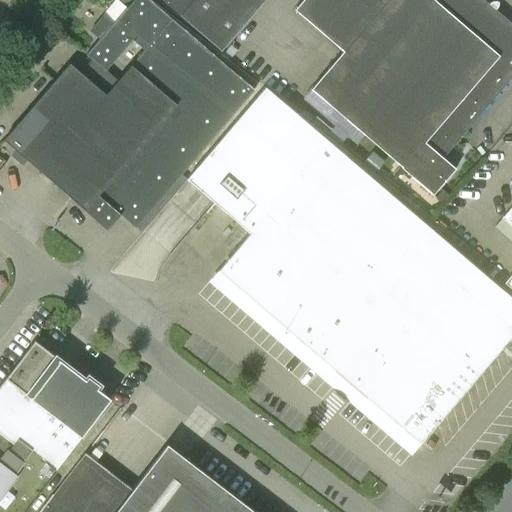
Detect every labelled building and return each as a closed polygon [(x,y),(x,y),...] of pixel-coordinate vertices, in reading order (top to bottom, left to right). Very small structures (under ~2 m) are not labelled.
[(9,146),(5,149),(10,153),(14,157),(18,154),(106,231),(120,215),(134,227),(253,89),(148,0),(134,0),(114,24),(104,15),(90,31),(100,40),(85,56),(91,60),(80,73),(69,63),(2,141),(9,146)] [(266,0),(160,0),(222,52),(266,0)] [(455,169),(442,158),(511,76),(511,25),(482,0),(303,0),(294,10),(342,51),(310,89),(432,195),(455,169)] [(217,272),(419,445),(511,337),(511,335),(511,298),(264,86),(186,178),(215,205),(250,234),(217,272)] [(383,164),(371,153),(361,165),(373,176),(383,164)] [(443,191),(436,198),(443,205),(450,197),(443,191)] [(511,205),(501,219),(493,227),(511,243),(511,273),(504,283),(511,290),(511,205)] [(177,316),(216,350),(231,333),(192,298),(177,316)] [(0,511),(22,511),(109,399),(96,389),(98,386),(87,377),(84,380),(34,341),(0,384),(0,511)] [(253,511),(167,445),(133,489),(88,454),(55,496),(53,494),(39,511),(253,511)]
